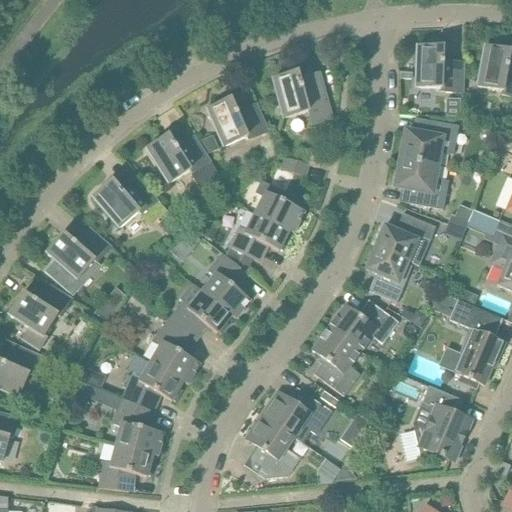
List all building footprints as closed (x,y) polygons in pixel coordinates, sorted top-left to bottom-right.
[(461,95),(463,65),(443,64),(443,62),(442,62),(443,49),(416,48),(415,89),(440,90),(440,94),(461,95)] [(479,76),(477,88),(501,93),(501,97),(511,99),(511,68),(508,68),(508,66),(507,66),(510,53),(484,48),(479,76)] [(297,74),(272,81),(282,120),(307,114),(310,126),(331,120),(321,83),(302,88),(302,86),(301,86),(297,74)] [(230,101),(206,111),(222,149),(245,139),(247,142),(267,133),(255,106),(242,111),(244,116),(239,118),(236,112),(235,112),(230,101)] [(401,143),(398,160),(436,167),(439,153),(452,156),(457,128),(420,122),(417,135),(406,133),(404,144),(401,143)] [(189,172),(201,191),(219,179),(209,164),(193,138),(177,149),(176,147),(175,148),(168,137),(146,151),(167,186),(189,172)] [(218,150),(213,138),(201,143),(207,155),(218,150)] [(308,166),(319,169),(322,158),(311,155),(308,166)] [(305,178),(308,166),(284,160),(281,172),(305,178)] [(434,181),(436,167),(398,160),(394,177),(398,178),(396,188),(408,190),(405,204),(442,211),(447,184),(434,181)] [(112,182),(92,199),(118,230),(137,214),(149,228),(165,214),(137,180),(122,193),(120,191),(120,192),(112,182)] [(263,197),(254,215),(294,234),(304,213),(286,204),(289,197),(284,194),(283,196),(261,185),(256,194),(263,197)] [(498,225),(473,214),(468,225),(493,236),(498,225)] [(229,249),(225,258),(237,267),(243,256),(252,261),(256,263),(265,246),(269,248),(279,253),(280,251),(282,253),(288,242),(285,240),(289,233),(294,235),(294,234),(254,215),(246,230),(240,227),(229,249)] [(419,268),(430,243),(435,229),(402,215),(395,232),(384,227),(375,249),(408,264),(419,268)] [(171,233),(171,237),(174,241),(182,234),(177,227),(171,233)] [(54,262),(44,273),(69,295),(79,284),(77,282),(93,263),(96,265),(110,249),(87,229),(74,244),(73,243),(72,244),(63,235),(45,255),(54,262)] [(185,236),(176,245),(190,256),(200,243),(188,233),(185,236)] [(511,240),(502,236),(490,265),(503,270),(496,287),(511,293),(511,240)] [(408,264),(375,249),(365,271),(376,276),(369,293),(396,305),(407,280),(402,278),(408,264)] [(207,273),(213,278),(201,293),(235,320),(250,302),(234,289),(237,286),(245,274),(222,255),(207,273)] [(8,316),(29,330),(21,341),(38,352),(46,340),(43,337),(56,317),(59,319),(71,301),(45,285),(35,301),(33,300),(33,301),(22,294),(8,316)] [(478,298),(464,292),(460,302),(474,308),(478,298)] [(168,322),(192,341),(202,329),(205,326),(217,335),(218,334),(220,336),(228,326),(226,324),(231,317),(235,321),(235,320),(201,293),(189,308),(183,303),(168,322)] [(105,302),(93,315),(108,325),(117,311),(105,302)] [(345,308),(328,330),(360,354),(371,339),(382,347),(398,325),(368,302),(357,317),(345,308)] [(504,344),(493,339),(501,321),(457,302),(449,322),(471,331),(460,356),(463,357),(455,375),(458,377),(455,383),(475,392),(478,385),(483,388),(491,369),(493,370),(504,344)] [(410,322),(410,323),(420,329),(427,318),(416,312),(414,316),(410,322)] [(168,322),(152,342),(159,348),(150,364),(188,386),(200,366),(182,355),(184,351),(192,341),(168,322)] [(349,369),(360,354),(328,330),(311,352),(324,362),(313,376),(343,399),(360,377),(349,369)] [(40,359),(12,346),(4,364),(2,363),(2,364),(0,363),(0,392),(17,400),(27,377),(31,378),(40,359)] [(122,400),(150,412),(156,399),(158,395),(171,403),(172,402),(175,403),(181,393),(178,391),(183,384),(187,386),(188,386),(150,364),(140,379),(132,376),(122,400)] [(87,372),(83,383),(99,390),(102,383),(100,378),(87,372)] [(87,400),(94,403),(98,390),(78,382),(70,405),(81,409),(83,401),(87,400)] [(454,464),(471,422),(456,416),(462,402),(461,402),(450,397),(428,388),(420,408),(432,413),(430,431),(418,432),(421,459),(440,458),(454,464)] [(324,394),(319,400),(334,411),(338,404),(324,394)] [(267,413),(262,420),(294,440),(302,446),(310,434),(312,430),(318,434),(332,414),(309,399),(301,411),(288,402),(279,395),(276,400),(272,401),(266,409),(267,413)] [(115,447),(157,458),(164,435),(143,430),(144,426),(150,412),(122,400),(111,425),(120,429),(115,447)] [(17,420),(0,415),(0,463),(1,464),(7,440),(11,441),(17,420)] [(368,423),(358,417),(351,427),(362,434),(368,423)] [(251,436),(248,441),(270,457),(256,476),(264,481),(288,478),(298,464),(289,458),(291,455),(286,451),(294,440),(262,420),(260,424),(256,425),(250,433),(251,436)] [(98,490),(128,494),(130,479),(131,475),(146,479),(147,477),(150,478),(153,466),(150,465),(152,457),(157,458),(115,447),(110,464),(101,463),(98,490)] [(501,464),(496,475),(506,479),(510,468),(501,464)] [(511,484),(503,503),(511,508),(511,484)]
